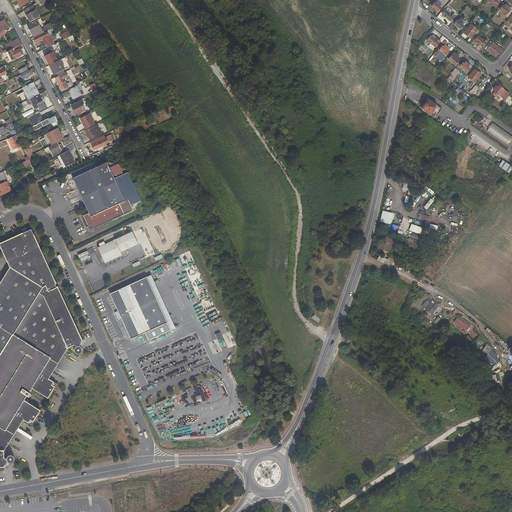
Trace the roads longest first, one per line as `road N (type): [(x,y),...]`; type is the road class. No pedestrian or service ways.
road 1 (tertiary): [(299,422),(366,242),(413,9)]
road 2 (unclassified): [(13,216),(29,211),(48,223),(142,426),(145,463)]
road 3 (track): [(328,511),(450,429),(511,409)]
road 4 (residential): [(4,7),(80,150)]
road 5 (unknown): [(190,326),(218,359),(236,410),(208,422),(181,410)]
road 6 (unclassified): [(145,463),(0,491)]
